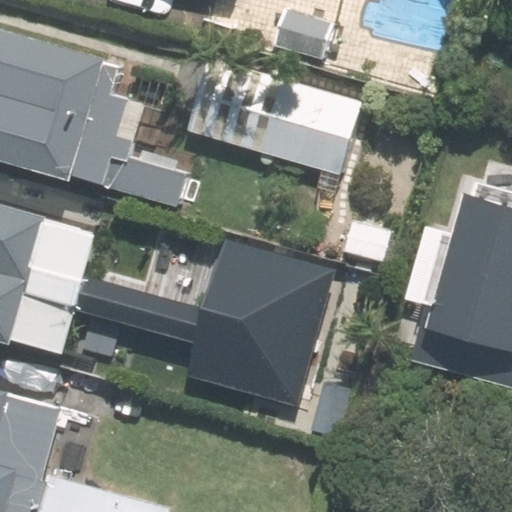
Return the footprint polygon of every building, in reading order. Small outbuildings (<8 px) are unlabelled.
[(339,25),(284,10),(273,53),(327,67),(339,25)] [(106,65),(0,36),(0,159),(183,209),(192,176),(83,147),(90,122),(91,122),(106,65)] [(187,143),(343,185),(365,103),(209,61),(187,143)] [(487,128),(448,117),(440,148),(479,158),(487,128)] [(72,316),(195,349),(185,386),(297,416),(335,275),(223,245),(204,317),(81,284),(94,237),(0,211),(0,351),(59,367),(72,316)] [(395,231),(355,220),(345,257),(386,268),(395,231)] [(167,511),(168,511),(44,478),(62,411),(0,394),(0,511),(167,511)]
